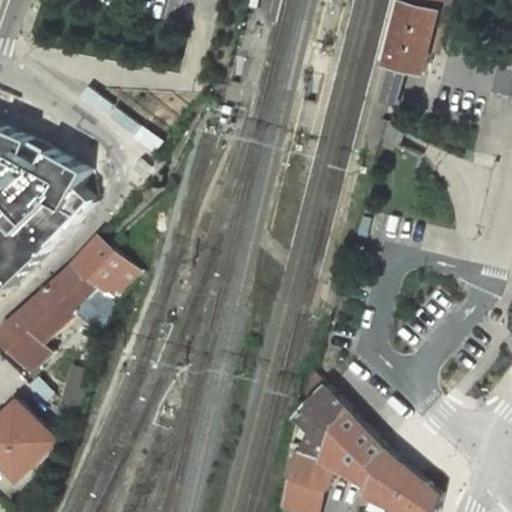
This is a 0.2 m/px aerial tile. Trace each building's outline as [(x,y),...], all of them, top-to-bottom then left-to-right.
[(251,0),(250,6),(257,8),(259,0),(251,0)] [(403,0),(403,4),(401,13),(387,70),(386,71),(405,75),(422,78),(439,9),(453,13),(456,0),(403,0)] [(394,2),(377,68),(387,70),(403,4),(394,2)] [(386,71),(379,101),(398,106),(404,82),(405,75),(400,74),(394,73),(386,71)] [(0,119),(0,150),(13,125),(0,119)] [(28,178),(51,142),(41,136),(13,125),(0,150),(0,208),(9,214),(28,178)] [(97,169),(65,150),(42,183),(18,218),(59,241),(100,199),(97,169)] [(42,183),(28,178),(9,214),(18,218),(42,183)] [(0,277),(18,289),(62,243),(59,241),(18,218),(9,214),(0,208),(0,277)] [(9,340),(38,370),(56,353),(50,342),(110,286),(124,297),(145,272),(103,235),(75,266),(6,331),(9,340)] [(335,490),(341,465),(358,474),(376,427),(333,382),(304,412),(303,415),(316,427),(305,449),(302,448),(295,478),(335,490)] [(19,396),(0,414),(0,455),(23,477),(61,439),(19,396)] [(377,484),(374,493),(400,505),(410,509),(423,471),(398,450),(376,427),(358,474),(377,484)] [(398,511),(443,511),(449,492),(423,471),(410,509),(400,505),(398,511)] [(299,511),(327,511),(335,490),(295,478),(290,476),(284,507),(299,511)]
